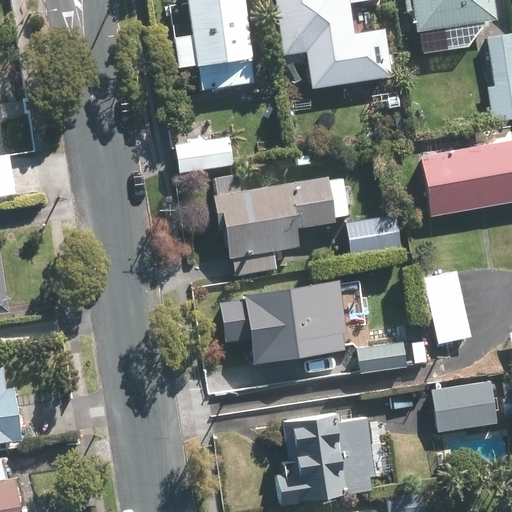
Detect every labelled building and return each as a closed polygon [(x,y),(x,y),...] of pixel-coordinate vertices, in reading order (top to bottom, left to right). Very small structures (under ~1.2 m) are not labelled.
[(176,0),(183,37),(165,39),(170,70),(190,67),(194,92),(250,84),(236,0),(176,0)] [(267,0),(276,56),(280,56),(286,94),(310,91),(306,52),(349,46),(341,0),(267,0)] [(416,54),(463,48),(477,23),(487,22),(484,0),(405,0),(409,34),(413,33),(416,54)] [(511,40),(511,33),(481,38),(489,87),(483,88),(489,122),(511,118),(511,40)] [(389,52),(325,61),(331,103),(395,94),(389,52)] [(511,137),(412,154),(423,217),(511,201),(511,137)] [(224,139),(167,148),(171,175),(229,167),(224,139)] [(3,155),(0,155),(0,195),(11,193),(3,155)] [(273,269),(271,253),(294,249),(291,232),(327,226),(326,219),(341,216),(335,178),(317,181),(317,179),(203,197),(208,232),(214,231),(219,261),(227,259),(230,276),(273,269)] [(381,218),(341,225),(346,256),(386,249),(381,218)] [(449,271),(418,278),(433,343),(465,336),(449,271)] [(331,285),(331,282),(238,296),(238,299),(211,303),(217,344),(241,341),(245,367),(336,353),(335,347),(365,343),(355,281),(331,285)] [(397,343),(349,348),(352,373),(400,367),(397,343)] [(485,380),(424,391),(431,433),(493,421),(485,380)] [(0,440),(10,439),(4,390),(0,390),(0,440)] [(331,412),(276,423),(285,471),(268,475),(273,505),(373,487),(360,417),(333,422),(331,412)] [(9,511),(3,479),(0,479),(0,511),(9,511)] [(417,511),(414,492),(381,499),(383,511),(417,511)]
